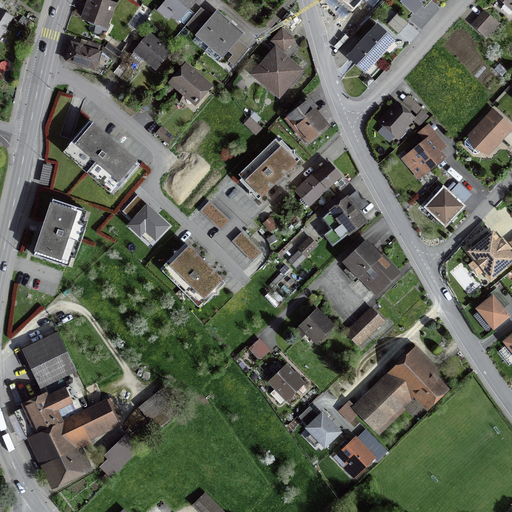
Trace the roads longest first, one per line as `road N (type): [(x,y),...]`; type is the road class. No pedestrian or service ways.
road 1 (track): [(137,387),(72,305),(53,306),(0,351)]
road 2 (residential): [(460,0),(344,122)]
road 3 (residential): [(344,122),(425,268)]
road 4 (residential): [(425,268),(511,402)]
road 5 (secondary): [(60,0),(27,137)]
road 6 (secondary): [(27,137),(0,264)]
road 7 (residential): [(306,0),(344,122)]
road 8 (residential): [(425,268),(511,179)]
